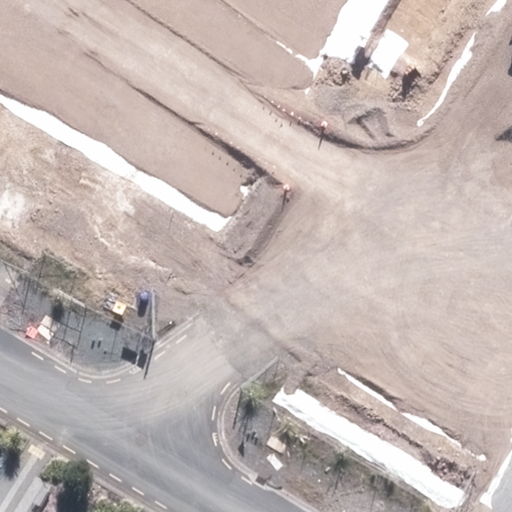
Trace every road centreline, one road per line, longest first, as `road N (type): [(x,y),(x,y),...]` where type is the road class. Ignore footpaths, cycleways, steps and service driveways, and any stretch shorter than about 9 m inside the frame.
road 1 (residential): [(141,445),(0,356)]
road 2 (residential): [(252,511),(141,445)]
